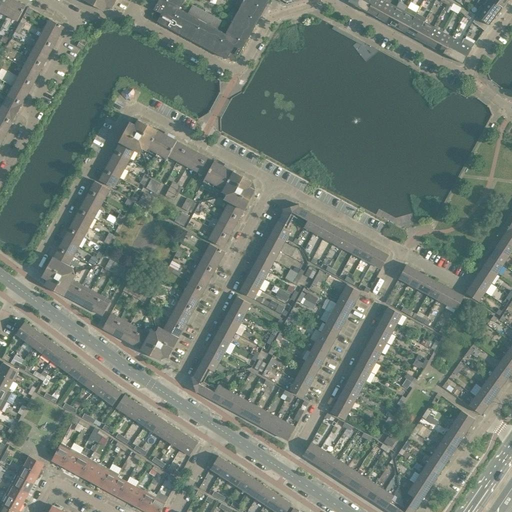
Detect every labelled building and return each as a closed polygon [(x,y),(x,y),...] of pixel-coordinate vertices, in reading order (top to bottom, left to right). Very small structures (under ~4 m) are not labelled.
[(0,11),(8,15),(16,0),(15,0),(3,0),(0,6),(0,11)] [(18,21),(26,6),(16,0),(8,15),(18,21)] [(89,0),(105,9),(106,7),(109,6),(110,7),(114,0),(89,0)] [(160,13),(162,13),(159,18),(158,21),(227,59),(229,56),(231,51),(233,52),(234,53),(239,55),(269,0),(244,0),(226,34),(217,29),(221,21),(214,17),(209,14),(205,11),(199,10),(192,6),(188,13),(179,8),(183,0),(158,0),(154,9),(158,12),(160,13)] [(368,12),(374,0),(362,0),(359,7),(368,12)] [(378,17),(386,1),(384,0),(374,0),(368,12),(378,17)] [(503,7),(492,0),(479,0),(478,2),(482,5),(496,16),(503,7)] [(387,22),(396,6),(386,1),(378,17),(387,22)] [(475,14),(477,16),(489,25),(496,16),(482,5),(475,14)] [(397,27),(405,11),(396,6),(387,22),(397,27)] [(406,32),(417,12),(407,7),(405,11),(397,27),(406,32)] [(162,13),(158,12),(152,14),(153,20),(159,18),(162,13)] [(424,22),(426,18),(417,12),(406,32),(416,38),(424,22)] [(489,25),(477,16),(473,22),(485,31),(489,25)] [(65,27),(50,18),(44,28),(59,37),(65,27)] [(425,43),(434,27),(424,22),(416,38),(425,43)] [(435,48),(443,32),(434,27),(425,43),(435,48)] [(59,37),(44,28),(39,38),(54,46),(59,37)] [(444,53),(453,37),(443,32),(435,48),(444,53)] [(454,58),(462,42),(453,37),(444,53),(454,58)] [(34,47),(49,56),(54,46),(39,38),(34,47)] [(87,42),(81,39),(77,45),(83,49),(87,42)] [(463,63),(472,48),(462,42),(454,58),(463,63)] [(49,56),(34,47),(29,57),(44,65),(49,56)] [(23,66),(39,75),(44,65),(29,57),(23,66)] [(39,75),(23,66),(18,76),(33,84),(39,75)] [(13,85),(28,94),(33,84),(18,76),(13,85)] [(28,94),(13,85),(8,95),(23,103),(28,94)] [(130,88),(124,90),(123,96),(127,100),(129,98),(131,97),(133,98),(134,92),(130,88)] [(3,104),(18,113),(23,103),(8,95),(3,104)] [(18,113),(3,104),(0,109),(0,115),(13,122),(18,113)] [(0,127),(8,132),(13,122),(0,115),(0,127)] [(140,152),(144,151),(146,150),(166,161),(169,156),(168,156),(176,142),(137,121),(136,123),(134,124),(132,123),(122,142),(135,149),(135,150),(140,153),(140,152)] [(120,145),(119,144),(115,151),(130,159),(135,150),(135,149),(122,142),(120,145)] [(180,142),(179,144),(176,142),(168,156),(169,156),(178,161),(186,146),(180,142)] [(187,166),(196,151),(186,146),(178,161),(187,166)] [(110,160),(125,168),(130,159),(115,151),(110,160)] [(196,151),(187,166),(197,171),(205,156),(196,151)] [(211,161),(212,160),(205,156),(197,171),(206,176),(214,163),(211,161)] [(125,168),(110,160),(105,170),(120,178),(125,168)] [(206,176),(203,181),(223,192),(225,198),(224,198),(229,201),(243,208),(254,188),(252,188),(251,185),(252,184),(243,178),(214,163),(206,176)] [(99,180),(115,188),(120,178),(105,170),(99,180)] [(147,188),(156,193),(161,184),(152,179),(147,188)] [(110,189),(95,181),(90,191),(105,199),(110,189)] [(182,186),(173,181),(166,195),(175,200),(182,186)] [(105,199),(90,191),(85,200),(100,208),(105,199)] [(148,206),(153,197),(144,192),(139,201),(148,206)] [(191,212),(196,203),(187,198),(182,207),(191,212)] [(79,210),(95,218),(100,208),(85,200),(79,210)] [(243,212),(241,211),(243,208),(229,201),(224,210),(239,218),(243,212)] [(299,206),(298,204),(291,206),(294,216),(306,223),(307,223),(312,213),(299,206)] [(287,229),(294,216),(291,206),(283,208),(284,211),(276,224),(286,230),(287,229)] [(95,218),(79,210),(74,219),(89,227),(95,218)] [(219,220),(234,228),(239,218),(224,210),(219,220)] [(175,221),(184,226),(189,217),(180,211),(175,221)] [(306,223),(304,227),(314,232),(322,219),(312,213),(307,223),(306,223)] [(113,217),(110,222),(114,225),(116,223),(119,225),(122,220),(117,218),(117,219),(113,217)] [(69,229),(84,237),(89,227),(74,219),(69,229)] [(324,237),(331,224),(322,219),(314,232),(324,237)] [(234,228),(219,220),(214,229),(229,237),(234,228)] [(291,231),(287,229),(286,230),(276,224),(271,234),(285,241),(291,231)] [(333,243),(341,229),(331,224),(324,237),(333,243)] [(84,237),(69,229),(64,238),(79,246),(84,237)] [(209,239),(224,247),(229,237),(214,229),(209,239)] [(343,248),(350,234),(341,229),(333,243),(343,248)] [(507,229),(508,230),(502,238),(511,244),(511,231),(508,229),(507,229)] [(266,243),(280,251),(285,241),(271,234),(266,243)] [(352,253),(360,239),(350,234),(343,248),(352,253)] [(79,246),(64,238),(59,248),(74,256),(79,246)] [(496,247),(509,256),(511,251),(511,244),(502,238),(496,247)] [(362,258),(369,244),(360,239),(352,253),(362,258)] [(225,251),(210,243),(205,253),(220,262),(225,251)] [(261,253),(275,260),(280,251),(266,243),(261,253)] [(369,244),(362,258),(371,263),(379,250),(369,244)] [(490,256),(503,265),(509,256),(496,247),(490,256)] [(54,257),(53,256),(53,257),(69,265),(74,256),(59,248),(54,257)] [(381,269),(389,255),(379,250),(371,263),(381,269)] [(220,262),(205,253),(200,263),(215,271),(220,262)] [(256,262),(269,270),(275,260),(261,253),(256,262)] [(92,256),(89,262),(95,265),(98,259),(92,256)] [(484,265),(497,274),(503,265),(490,256),(484,265)] [(45,285),(64,295),(73,279),(73,280),(76,275),(75,274),(73,269),(74,268),(69,265),(53,257),(42,276),(44,277),(46,278),(47,281),(46,282),(45,285)] [(128,269),(110,259),(105,268),(123,278),(128,269)] [(269,270),(256,262),(251,272),(264,279),(269,270)] [(194,272),(210,281),(215,271),(200,263),(194,272)] [(406,264),(399,278),(409,283),(416,270),(406,264)] [(478,274),(491,283),(497,274),(484,265),(478,274)] [(317,270),(310,266),(305,274),(312,278),(317,270)] [(416,270),(409,283),(418,289),(426,275),(416,270)] [(210,281),(194,272),(189,282),(204,290),(210,281)] [(246,281),(259,289),(264,279),(251,272),(246,281)] [(472,283),(485,292),(491,283),(478,274),(472,283)] [(426,275),(418,289),(428,294),(435,280),(426,275)] [(65,295),(74,300),(82,285),(73,280),(73,279),(64,295),(65,295)] [(435,280),(428,294),(437,299),(445,285),(435,280)] [(128,281),(123,290),(141,300),(146,291),(128,281)] [(246,281),(240,291),(254,299),(254,298),(269,306),(271,302),(256,294),(259,289),(246,281)] [(184,291),(199,299),(204,290),(189,282),(184,291)] [(466,293),(479,301),(485,292),(472,283),(466,293)] [(289,284),(287,289),(292,292),(295,287),(289,284)] [(361,291),(347,284),(342,294),(355,301),(361,291)] [(83,305),(92,290),(82,285),(74,300),(83,305)] [(447,304),(454,290),(445,285),(437,299),(447,304)] [(286,300),(290,293),(279,288),(276,294),(286,300)] [(93,310),(101,295),(92,290),(83,305),(93,310)] [(457,309),(464,296),(454,290),(447,304),(457,309)] [(199,299),(184,291),(179,301),(194,309),(199,299)] [(302,291),(300,296),(303,298),(312,302),(315,297),(306,292),(305,293),(302,291)] [(337,304),(350,311),(355,301),(342,294),(337,304)] [(103,315),(111,300),(101,295),(93,310),(103,315)] [(251,303),(238,296),(232,306),(246,313),(251,303)] [(300,296),(297,300),(301,302),(309,307),(312,302),(303,298),(300,296)] [(271,302),(269,306),(282,313),(285,307),(272,300),(271,302)] [(174,310),(189,318),(194,309),(179,301),(174,310)] [(332,313),(345,320),(350,311),(337,304),(332,313)] [(246,313),(232,306),(227,315),(241,323),(246,313)] [(402,314),(389,306),(383,316),(397,324),(402,314)] [(189,318),(174,310),(169,320),(184,328),(189,318)] [(111,313),(103,328),(113,333),(121,318),(111,313)] [(326,323),(340,330),(345,320),(332,313),(326,323)] [(241,323),(227,315),(222,325),(235,332),(241,323)] [(378,326),(392,333),(397,324),(383,316),(378,326)] [(121,318),(113,333),(122,338),(131,323),(121,318)] [(179,334),(180,335),(184,328),(169,320),(164,329),(177,337),(179,334)] [(25,321),(16,334),(25,340),(34,328),(25,321)] [(131,323),(122,338),(132,344),(140,328),(131,323)] [(321,332),(335,339),(340,330),(326,323),(321,332)] [(235,332),(222,325),(217,334),(230,342),(235,332)] [(164,329),(159,326),(158,327),(153,329),(152,328),(149,333),(150,334),(143,347),(162,358),(163,356),(165,355),(167,356),(177,337),(164,329)] [(373,335),(386,343),(392,333),(378,326),(373,335)] [(34,347),(43,334),(34,328),(25,340),(34,347)] [(141,348),(141,349),(143,347),(150,334),(149,333),(140,328),(132,344),(141,348)] [(335,339),(321,332),(316,342),(330,349),(335,339)] [(43,353),(52,341),(43,334),(34,347),(43,353)] [(230,342),(217,334),(212,344),(225,351),(230,342)] [(368,345),(381,352),(386,343),(373,335),(368,345)] [(431,342),(424,339),(421,343),(428,347),(431,342)] [(51,360),(60,347),(52,341),(43,353),(51,360)] [(330,349),(316,342),(311,351),(325,358),(330,349)] [(225,351),(212,344),(206,353),(220,361),(225,351)] [(363,354),(376,362),(381,352),(368,345),(363,354)] [(60,366),(69,354),(60,347),(51,360),(60,366)] [(478,352),(471,347),(468,351),(472,353),(475,356),(478,352)] [(325,358),(311,351),(306,361),(319,368),(325,358)] [(501,361),(511,368),(511,355),(508,352),(501,361)] [(211,369),(215,371),(220,361),(206,353),(201,363),(211,368),(211,369)] [(248,357),(256,361),(258,357),(254,355),(250,353),(248,357)] [(69,372),(78,360),(69,354),(60,366),(69,372)] [(376,362),(363,354),(357,364),(371,371),(376,362)] [(77,379),(87,366),(78,360),(69,372),(77,379)] [(262,372),(266,363),(259,360),(255,368),(262,372)] [(319,368),(306,361),(301,370),(314,377),(319,368)] [(495,370),(507,379),(511,371),(511,368),(501,361),(495,370)] [(1,367),(0,366),(0,372),(14,380),(19,370),(4,362),(1,367)] [(204,381),(211,369),(211,368),(201,363),(194,376),(192,377),(194,384),(204,381)] [(371,371),(357,364),(352,373),(366,381),(371,371)] [(86,385),(95,373),(87,366),(77,379),(86,385)] [(314,377),(301,370),(296,379),(309,387),(314,377)] [(489,378),(501,387),(507,379),(495,370),(489,378)] [(0,385),(9,390),(14,380),(0,372),(0,385)] [(95,392),(104,379),(95,373),(86,385),(95,392)] [(366,381),(352,373),(347,383),(361,390),(366,381)] [(482,387),(494,396),(501,387),(489,378),(482,387)] [(104,398),(113,386),(104,379),(95,392),(104,398)] [(290,390),(304,397),(309,387),(296,379),(290,390)] [(217,388),(204,381),(194,384),(196,392),(199,391),(212,399),(217,389),(217,388)] [(361,390),(347,383),(342,392),(356,400),(361,390)] [(0,397),(7,401),(12,392),(9,390),(0,385),(0,397)] [(219,385),(217,388),(217,389),(212,399),(221,404),(229,390),(219,385)] [(113,405),(122,392),(113,386),(104,398),(113,405)] [(494,396),(482,387),(476,396),(488,405),(494,396)] [(231,409),(238,395),(229,390),(221,404),(231,409)] [(285,400),(289,392),(285,390),(281,398),(285,400)] [(285,400),(285,399),(289,402),(293,394),(289,392),(285,400)] [(356,400),(342,392),(337,402),(350,409),(356,400)] [(125,394),(116,407),(126,413),(134,400),(125,394)] [(240,414),(248,400),(238,395),(231,409),(240,414)] [(469,405),(482,414),(488,405),(476,396),(469,405)] [(134,400),(126,413),(135,419),(143,406),(134,400)] [(248,400),(240,414),(250,419),(257,406),(248,400)] [(304,400),(303,404),(301,408),(305,410),(309,403),(304,400)] [(331,412),(345,419),(350,409),(337,402),(331,412)] [(143,406),(135,419),(144,425),(153,412),(143,406)] [(259,424),(267,411),(257,406),(250,419),(259,424)] [(304,410),(300,408),(296,414),(294,418),(298,421),(304,410)] [(475,419),(462,410),(456,420),(469,428),(475,419)] [(267,411),(259,424),(269,430),(276,416),(267,411)] [(153,412),(144,425),(153,431),(162,418),(153,412)] [(429,415),(427,419),(436,425),(439,421),(429,415)] [(278,435),(286,421),(276,416),(269,430),(278,435)] [(162,418),(153,431),(162,437),(171,424),(162,418)] [(469,428),(456,420),(450,429),(463,437),(469,428)] [(288,440),(296,426),(286,421),(278,435),(288,440)] [(171,424),(162,437),(171,443),(180,430),(171,424)] [(444,438),(457,446),(463,437),(450,429),(444,438)] [(180,430),(171,443),(180,449),(189,436),(180,430)] [(388,435),(384,442),(392,447),(396,440),(388,435)] [(190,455),(198,442),(189,436),(180,449),(190,455)] [(457,446),(444,438),(438,447),(451,455),(457,446)] [(52,459),(58,463),(57,465),(61,467),(71,448),(61,442),(54,457),(52,459)] [(312,442),(303,455),(313,461),(321,448),(312,442)] [(432,456),(445,464),(451,455),(438,447),(432,456)] [(65,469),(66,467),(72,470),(81,453),(71,448),(61,467),(65,469)] [(321,448),(313,461),(322,467),(330,454),(321,448)] [(81,475),(90,458),(81,453),(72,470),(81,475)] [(331,473),(339,460),(330,454),(322,467),(331,473)] [(219,455),(210,468),(220,475),(228,462),(219,455)] [(30,456),(25,466),(41,475),(43,471),(41,470),(44,463),(30,456)] [(445,464),(432,456),(426,465),(439,473),(445,464)] [(91,480),(100,463),(90,458),(81,475),(91,480)] [(339,460),(331,473),(340,479),(348,466),(339,460)] [(229,481),(237,468),(228,462),(220,475),(229,481)] [(100,486),(110,468),(100,463),(91,480),(100,486)] [(37,477),(39,478),(41,475),(25,466),(22,464),(17,473),(20,475),(19,475),(34,483),(37,477)] [(110,491),(118,476),(119,474),(118,473),(121,469),(112,464),(110,468),(100,486),(110,491)] [(420,474),(433,482),(439,473),(426,465),(420,474)] [(349,485),(357,471),(348,466),(340,479),(349,485)] [(238,487),(246,473),(237,468),(229,481),(238,487)] [(357,471),(349,485),(358,490),(366,477),(357,471)] [(14,485),(29,492),(34,483),(19,475),(20,475),(17,473),(11,484),(14,485)] [(247,492),(255,479),(246,473),(238,487),(247,492)] [(433,482),(420,474),(414,483),(427,491),(433,482)] [(118,476),(110,491),(119,496),(127,481),(118,476)] [(367,496),(375,483),(366,477),(358,490),(367,496)] [(256,498),(264,485),(255,479),(247,492),(256,498)] [(129,501),(137,487),(127,481),(119,496),(129,501)] [(375,483),(367,496),(376,502),(384,489),(375,483)] [(427,491),(414,483),(408,493),(412,495),(412,494),(421,501),(427,491)] [(7,493),(24,502),(29,492),(14,485),(11,484),(7,493)] [(130,502),(129,504),(137,508),(138,506),(148,489),(138,484),(137,487),(129,501),(130,502)] [(265,504),(274,491),(264,485),(256,498),(265,504)] [(148,511),(157,494),(148,489),(138,506),(148,511)] [(384,489),(376,502),(385,508),(391,499),(392,499),(394,496),(384,489)] [(274,510),(283,497),(274,491),(265,504),(274,510)] [(1,502),(18,511),(24,502),(7,493),(1,502)] [(149,511),(160,511),(168,498),(158,493),(157,494),(148,511),(149,511)] [(413,511),(421,501),(412,494),(412,495),(404,507),(404,511),(413,511)] [(277,511),(286,511),(292,503),(283,497),(274,510),(277,511)] [(391,511),(404,511),(404,507),(392,499),(391,499),(385,508),(391,511)] [(0,511),(18,511),(1,502),(0,501),(0,511)]
